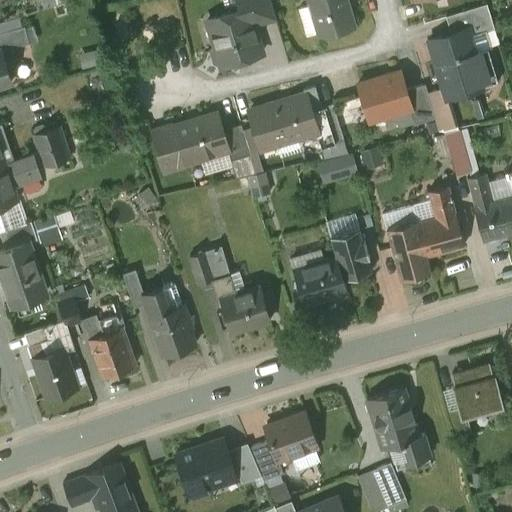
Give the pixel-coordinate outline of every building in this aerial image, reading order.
[(271,0),(239,0),(242,8),(249,6),(254,25),(277,18),(271,0)] [(346,0),(312,0),(314,3),(312,4),(321,35),(354,25),(346,0)] [(487,3),(446,15),(452,32),(469,27),(471,34),(495,27),(487,3)] [(242,8),(209,18),(216,43),(212,49),(216,61),(222,63),(222,65),(262,52),(254,25),(249,6),(242,8)] [(27,24),(0,30),(0,33),(4,49),(32,42),(27,24)] [(452,32),(429,39),(442,81),(482,69),(471,34),(469,27),(452,32)] [(3,53),(0,51),(0,84),(12,80),(3,53)] [(401,69),(359,82),(370,120),(411,108),(412,108),(406,89),(401,69)] [(426,83),(406,89),(412,108),(411,108),(415,123),(436,117),(426,83)] [(307,91),(265,104),(277,144),(278,144),(277,139),(299,132),(301,137),(317,132),(319,131),(312,109),(307,91)] [(334,102),(312,109),(319,131),(317,132),(322,145),(322,146),(345,139),(334,102)] [(175,125),(173,126),(179,146),(184,162),(186,162),(228,149),(230,148),(224,128),(219,112),(175,125)] [(57,120),(34,127),(35,132),(40,149),(65,141),(60,124),(59,124),(57,120)] [(174,123),(152,130),(158,152),(179,146),(173,126),(175,125),(174,123)] [(242,123),(224,128),(230,148),(228,149),(231,160),(251,154),(242,123)] [(469,170),(458,131),(446,134),(451,153),(456,173),(469,170)] [(446,134),(434,137),(439,157),(451,153),(446,134)] [(345,139),(322,146),(325,157),(348,151),(345,139)] [(65,141),(40,149),(46,165),(71,157),(65,141)] [(179,146),(158,152),(164,170),(186,164),(186,162),(184,162),(179,146)] [(33,151),(6,161),(13,180),(39,171),(33,151)] [(6,160),(0,162),(0,203),(18,198),(13,180),(6,161),(6,160)] [(511,194),(494,200),(486,172),(467,177),(475,205),(484,239),(511,231),(511,194)] [(448,185),(430,190),(437,217),(456,212),(448,185)] [(18,198),(0,204),(0,230),(26,222),(18,198)] [(37,217),(43,241),(62,236),(57,212),(37,217)] [(437,217),(418,222),(428,256),(465,246),(456,212),(437,217)] [(417,219),(387,227),(401,278),(431,270),(418,222),(417,219)] [(26,222),(0,230),(4,244),(30,235),(32,240),(38,238),(32,220),(26,222)] [(360,227),(330,236),(336,255),(337,255),(343,278),(373,269),(369,257),(370,256),(365,239),(364,239),(360,227)] [(27,240),(0,249),(0,260),(14,303),(45,293),(27,240)] [(203,251),(189,256),(198,282),(212,277),(203,251)] [(336,255),(294,268),(305,304),(326,298),(325,296),(346,290),(346,291),(347,291),(343,278),(337,255),(336,255)] [(136,267),(123,272),(135,306),(146,302),(143,293),(145,293),(136,267)] [(258,283),(236,290),(230,273),(212,279),(219,299),(221,298),(231,331),(270,318),(258,283)] [(183,304),(176,282),(172,281),(164,283),(162,287),(170,308),(183,304)] [(86,284),(57,294),(60,300),(60,301),(75,296),(76,300),(90,295),(86,284)] [(183,304),(170,308),(162,287),(145,293),(143,293),(146,302),(164,354),(196,343),(191,328),(193,327),(185,303),(183,304)] [(75,296),(60,301),(60,300),(59,301),(64,318),(65,318),(67,324),(68,324),(83,319),(76,300),(75,296)] [(118,313),(99,319),(104,332),(90,337),(104,375),(136,364),(123,326),(122,326),(118,313)] [(64,318),(46,325),(51,338),(42,341),(46,353),(65,346),(65,347),(74,344),(68,324),(67,324),(65,318),(64,318)] [(46,325),(25,332),(29,345),(42,341),(51,338),(46,325)] [(46,353),(33,357),(47,395),(78,384),(65,347),(65,346),(46,353)] [(489,362),(453,373),(456,385),(455,386),(462,412),(502,401),(494,374),(493,375),(489,362)] [(404,386),(367,397),(383,446),(396,442),(419,435),(418,434),(404,386)] [(305,411),(265,425),(270,438),(278,459),(279,459),(292,454),(296,465),(300,467),(317,461),(319,457),(315,445),(317,445),(305,411)] [(419,435),(396,442),(402,461),(431,453),(424,432),(418,434),(419,435)] [(225,436),(178,451),(191,491),(238,476),(225,436)] [(270,438),(250,446),(264,479),(284,472),(279,459),(278,459),(270,438)] [(120,461),(64,482),(72,504),(96,495),(102,511),(134,511),(139,510),(120,461)] [(391,461),(372,469),(388,505),(406,497),(391,461)] [(296,511),(345,511),(338,495),(296,511)]
